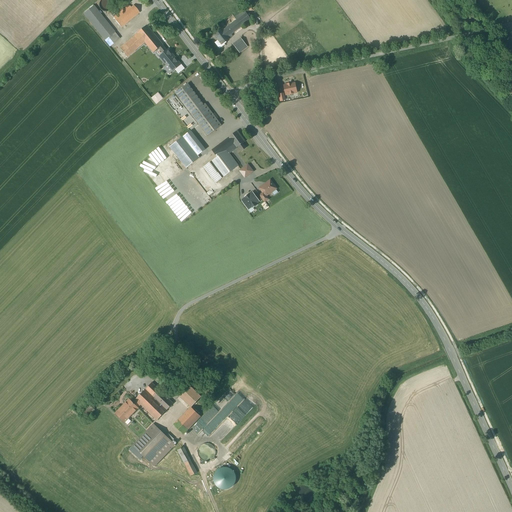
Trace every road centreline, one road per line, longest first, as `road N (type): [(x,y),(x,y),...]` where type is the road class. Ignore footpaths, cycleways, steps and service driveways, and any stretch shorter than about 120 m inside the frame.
road 1 (secondary): [(228,96),(302,192),(421,302),(511,488)]
road 2 (unclassified): [(228,96),(263,80),(511,23)]
road 3 (secondary): [(155,0),(228,96)]
